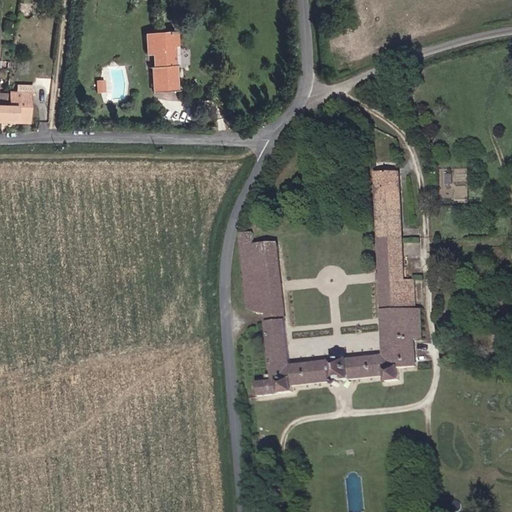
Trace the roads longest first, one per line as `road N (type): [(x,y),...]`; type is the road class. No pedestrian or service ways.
road 1 (tertiary): [(245,511),(225,268),(238,209),(275,144)]
road 2 (unclassified): [(0,139),(275,144)]
road 3 (track): [(437,365),(425,404),(303,419),(285,430),(290,511)]
road 4 (unclassified): [(302,92),(343,87),(435,49),(511,30)]
